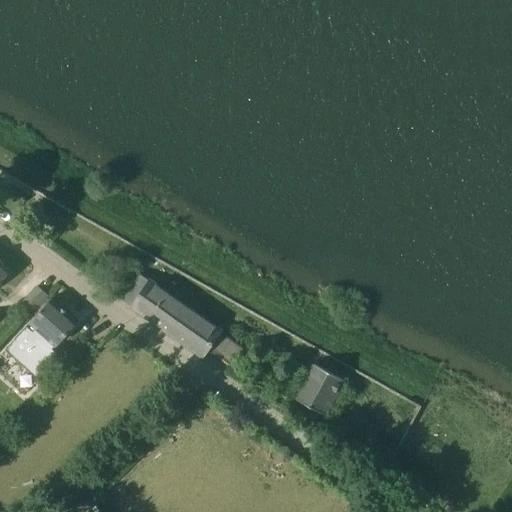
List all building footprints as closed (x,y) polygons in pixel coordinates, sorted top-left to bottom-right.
[(0,282),(11,271),(0,260),(0,282)] [(219,358),(231,367),(244,348),(220,332),(221,331),(138,272),(121,298),(132,306),(203,357),(209,348),(221,356),(219,358)] [(30,315),(33,311),(46,296),(47,295),(37,286),(20,306),(30,315)] [(27,326),(6,350),(36,377),(58,353),(53,349),(77,322),(51,298),(50,300),(37,315),(30,323),(36,328),(33,331),(27,326)] [(343,379),(315,364),(296,399),(324,414),(343,379)]
